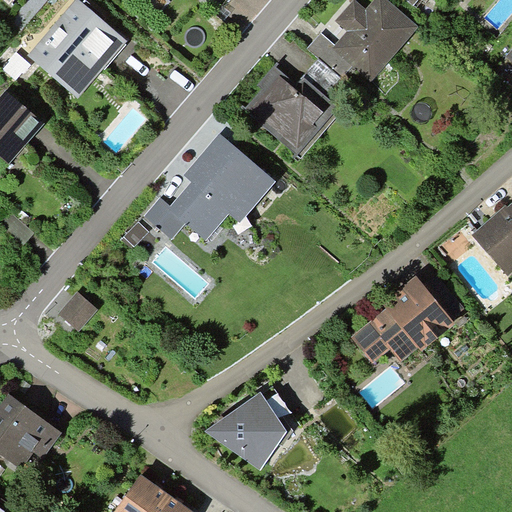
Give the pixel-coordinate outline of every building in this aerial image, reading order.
[(386,0),(359,0),(314,48),(365,95),(423,34),(386,0)] [(80,2),(31,59),(81,101),(130,44),(80,2)] [(293,63),(247,112),(300,161),(346,111),(293,63)] [(10,91),(0,102),(0,159),(14,172),(52,128),(10,91)] [(276,181),(219,134),(185,175),(192,181),(171,206),(160,197),(144,216),(172,240),(185,224),(206,241),(229,214),(240,223),(276,181)] [(511,199),(470,235),(511,283),(511,199)] [(462,310),(434,275),(355,338),(372,358),(390,344),(402,359),(462,310)] [(80,296),(62,317),(80,333),(98,312),(80,296)] [(272,392),(206,433),(267,473),(304,432),(272,392)] [(59,433),(11,397),(0,410),(0,455),(26,475),(59,433)] [(165,511),(175,497),(146,476),(121,511),(165,511)] [(196,511),(175,497),(165,511),(196,511)]
